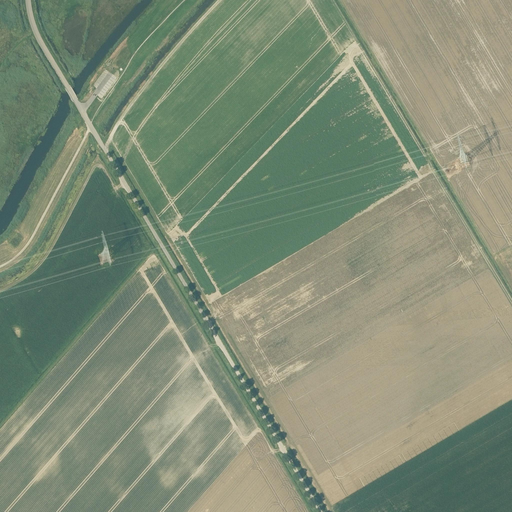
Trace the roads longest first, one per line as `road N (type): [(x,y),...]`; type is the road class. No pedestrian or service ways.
road 1 (unclassified): [(320,511),(47,54),(27,0)]
road 2 (track): [(0,267),(29,242),(90,125)]
